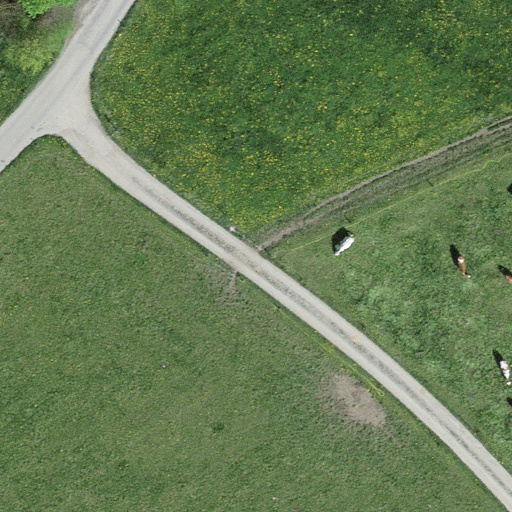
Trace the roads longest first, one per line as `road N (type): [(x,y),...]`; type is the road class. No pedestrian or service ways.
road 1 (track): [(43,107),(340,332),(511,495)]
road 2 (unclassified): [(115,0),(43,107),(0,151)]
